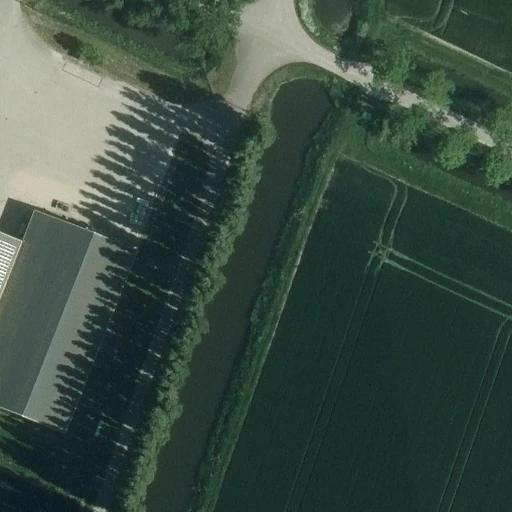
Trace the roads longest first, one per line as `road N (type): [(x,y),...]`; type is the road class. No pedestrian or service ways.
road 1 (unclassified): [(98,511),(266,31)]
road 2 (unclassified): [(511,148),(266,31)]
road 3 (track): [(378,0),(378,18),(511,83)]
